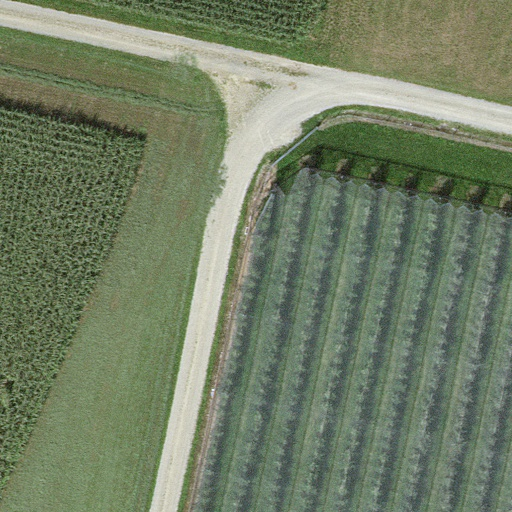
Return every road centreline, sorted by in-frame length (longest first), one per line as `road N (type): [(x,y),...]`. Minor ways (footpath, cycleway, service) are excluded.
road 1 (track): [(283,75),(225,231),(167,511)]
road 2 (track): [(283,75),(0,14)]
road 3 (track): [(511,125),(283,75)]
